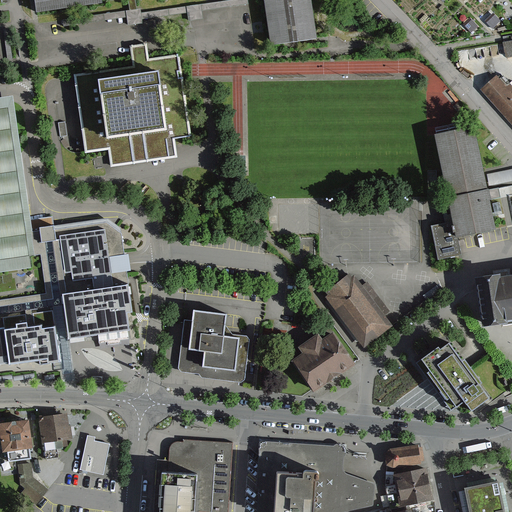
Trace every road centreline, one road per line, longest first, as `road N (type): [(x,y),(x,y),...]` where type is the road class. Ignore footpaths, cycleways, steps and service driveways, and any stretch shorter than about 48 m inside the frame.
road 1 (residential): [(143,403),(434,430)]
road 2 (residential): [(511,138),(379,0)]
road 3 (residential): [(0,399),(143,403)]
